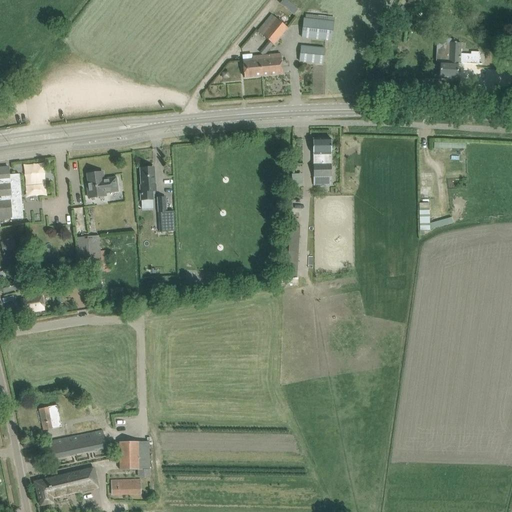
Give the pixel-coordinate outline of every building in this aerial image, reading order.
[(291,4),(286,10),(293,15),(298,10),(291,4)] [(271,14),(257,30),(274,45),(288,28),(271,14)] [(306,14),(305,19),(303,19),(301,37),(331,40),(333,24),(334,24),(335,17),(306,14)] [(441,62),(440,68),(440,78),(457,79),(458,64),(460,64),(460,63),(482,65),(482,64),(479,64),(480,52),(471,52),(471,54),(461,54),(461,43),(456,43),(456,42),(454,42),(454,43),(449,43),(448,62),(441,62)] [(301,46),(299,61),(323,63),(324,48),(301,46)] [(281,55),(262,56),(264,76),(283,74),(281,55)] [(243,62),(243,68),(244,78),(264,76),(262,56),(252,57),(253,61),(243,62)] [(313,139),(313,149),(313,155),(314,186),(331,185),(331,139),(313,139)] [(0,226),(0,227),(0,224),(0,219),(23,218),(22,210),(24,210),(24,204),(22,205),(19,175),(9,175),(9,173),(8,173),(8,167),(0,167),(0,226)] [(140,185),(141,195),(141,200),(145,200),(145,202),(150,202),(150,199),(154,199),(153,191),(155,191),(154,178),(153,168),(141,169),(142,185),(140,185)] [(89,198),(107,196),(107,194),(118,192),(116,178),(103,179),(103,172),(98,173),(97,171),(90,172),(90,174),(87,174),(88,183),(87,183),(89,198)] [(430,229),(430,202),(420,202),(421,229),(430,229)] [(433,227),(454,222),(452,216),(432,222),(433,227)] [(174,222),(159,222),(160,232),(175,232),(174,222)] [(110,271),(107,250),(100,250),(99,235),(76,237),(79,274),(110,271)] [(13,238),(1,242),(3,251),(16,248),(13,238)] [(288,264),(287,276),(297,277),(298,258),(288,257),(288,264)] [(212,282),(213,271),(187,270),(186,281),(212,282)] [(12,280),(1,283),(4,293),(15,290),(12,280)] [(122,288),(110,288),(110,300),(122,300),(122,288)] [(42,294),(21,298),(25,314),(45,310),(42,294)] [(57,405),(48,407),(39,409),(44,431),(53,429),(61,427),(57,405)] [(79,423),(81,431),(88,430),(87,427),(90,426),(90,423),(86,423),(86,422),(79,423)] [(45,461),(55,459),(73,455),(106,447),(103,430),(49,442),(49,444),(42,445),(45,461)] [(149,441),(119,442),(120,469),(150,469),(149,441)] [(98,488),(93,468),(34,482),(40,506),(52,503),(51,498),(98,488)] [(141,478),(111,479),(111,495),(141,494),(141,478)]
